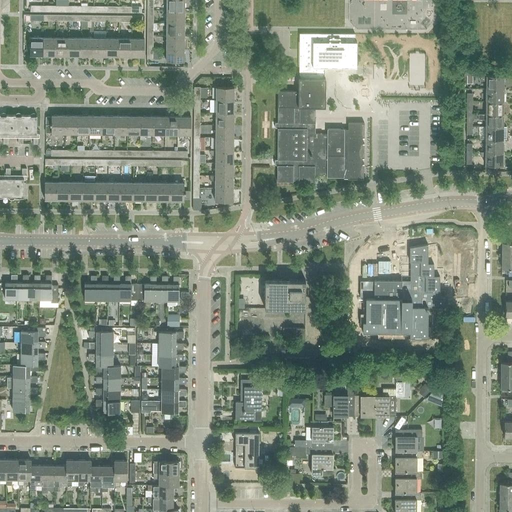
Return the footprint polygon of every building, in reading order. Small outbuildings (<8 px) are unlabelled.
[(184,11),(184,0),(166,0),(166,11),(184,11)] [(184,23),(184,11),(166,11),(166,23),(184,23)] [(184,36),(184,23),(166,23),(166,36),(184,36)] [(354,42),(354,34),(299,33),(299,74),(316,74),(316,66),(324,66),(356,67),(356,42),(354,42)] [(184,48),(184,36),(166,36),(166,48),(184,48)] [(43,56),(43,38),(30,38),(29,56),(43,56)] [(55,56),(55,38),(43,38),(43,56),(55,56)] [(68,56),(68,38),(55,38),(55,56),(68,56)] [(80,56),(81,38),(68,38),(68,56),(80,56)] [(93,56),(93,38),(81,38),(80,56),(93,56)] [(106,56),(106,38),(93,38),(93,56),(106,56)] [(118,56),(118,38),(106,38),(106,56),(118,56)] [(131,56),(131,39),(118,38),(118,56),(131,56)] [(144,57),(144,39),(131,39),(131,56),(144,57)] [(184,61),(184,48),(166,48),(166,61),(184,61)] [(275,159),(275,165),(277,165),(277,181),(293,181),(293,180),(298,180),(298,181),(315,181),(315,174),(327,174),(327,177),(343,177),(343,178),(348,178),(348,179),(364,179),(364,163),(362,163),(362,158),(364,158),(364,143),(362,143),(362,138),(364,138),(364,122),(348,122),(348,129),(344,129),(344,128),(327,128),(327,134),(323,134),(323,133),(314,133),(314,123),(315,123),(315,106),(325,106),(325,77),(324,77),(324,66),(316,66),(316,74),(299,74),(299,78),(298,78),(298,91),(278,91),(277,122),(275,122),(275,128),(277,128),(277,159),(275,159)] [(503,75),(485,75),(481,75),(481,81),(485,81),(485,89),(503,89),(503,75)] [(216,99),(234,100),(234,87),(216,86),(216,99)] [(503,101),(503,89),(485,89),(485,101),(503,101)] [(233,112),(234,100),(216,99),(216,112),(233,112)] [(503,114),(503,101),(485,101),(485,114),(503,114)] [(233,125),(233,112),(216,112),(216,125),(233,125)] [(503,114),(485,114),(478,114),(478,120),(485,120),(485,126),(503,126),(503,114)] [(21,134),(21,115),(6,115),(6,134),(8,134),(18,134),(18,144),(23,144),(23,134),(21,134)] [(33,144),(38,144),(38,134),(37,134),(37,115),(21,115),(21,134),(23,134),(33,134),(33,144)] [(64,133),(64,115),(51,115),(51,117),(46,117),(45,133),(51,133),(64,133)] [(77,133),(77,115),(64,115),(64,133),(77,133)] [(89,133),(89,115),(77,115),(77,133),(89,133)] [(102,133),(102,116),(89,115),(89,133),(102,133)] [(115,133),(115,116),(102,116),(102,133),(115,133)] [(127,134),(127,116),(115,116),(115,133),(127,134)] [(140,134),(140,116),(127,116),(127,134),(140,134)] [(152,134),(152,116),(140,116),(140,134),(139,139),(144,139),(144,134),(152,134)] [(165,134),(165,116),(152,116),(152,134),(165,134)] [(178,134),(178,116),(165,116),(165,134),(178,134)] [(190,134),(191,116),(178,116),(178,134),(190,134)] [(233,137),(233,125),(216,125),(216,137),(233,137)] [(505,126),(503,126),(485,126),(485,139),(503,139),(505,139),(505,126)] [(233,150),(233,137),(216,137),(215,150),(233,150)] [(503,152),(503,139),(485,139),(485,152),(503,152)] [(210,150),(210,155),(215,155),(215,162),(233,163),(233,150),(215,150),(210,150)] [(503,165),(503,152),(485,152),(485,165),(496,165),(503,165)] [(45,159),(45,164),(53,164),(53,170),(55,170),(57,170),(57,159),(55,159),(45,159)] [(233,175),(233,163),(215,162),(215,175),(233,175)] [(5,175),(0,174),(0,196),(2,197),(2,196),(8,196),(8,198),(8,168),(6,168),(5,175)] [(22,175),(10,175),(10,168),(8,168),(8,198),(8,196),(14,196),(14,197),(24,197),(24,179),(26,179),(26,168),(22,168),(22,175)] [(233,175),(215,175),(210,175),(210,180),(215,180),(215,188),(233,188),(233,175)] [(57,199),(57,182),(57,176),(52,176),(52,182),(44,181),(44,199),(57,199)] [(70,199),(70,182),(57,182),(57,199),(70,199)] [(83,199),(83,182),(70,182),(70,199),(83,199)] [(95,200),(95,182),(83,182),(83,199),(95,200)] [(108,200),(108,182),(95,182),(95,200),(108,200)] [(120,200),(120,182),(108,182),(108,200),(120,200)] [(133,200),(133,182),(120,182),(120,200),(133,200)] [(146,200),(146,182),(133,182),(133,200),(146,200)] [(158,200),(158,182),(146,182),(146,200),(158,200)] [(171,200),(171,183),(158,182),(158,200),(171,200)] [(189,199),(189,191),(184,190),(184,183),(171,183),(171,200),(184,200),(184,199),(189,199)] [(232,201),(233,188),(215,188),(215,201),(232,201)] [(511,242),(508,242),(502,242),(501,255),(511,255),(511,242)] [(439,292),(439,276),(433,276),(433,263),(427,263),(428,244),(409,247),(409,261),(410,261),(410,282),(401,282),(401,280),(374,280),(373,297),(365,297),(365,321),(362,321),(362,332),(408,333),(408,337),(427,337),(428,307),(445,307),(445,298),(435,297),(435,292),(439,292)] [(511,255),(501,255),(501,268),(511,268),(511,255)] [(17,280),(17,275),(11,274),(11,282),(5,282),(5,299),(16,299),(17,280)] [(28,280),(29,280),(29,275),(23,275),(22,282),(17,282),(17,280),(16,299),(28,299),(28,280)] [(39,280),(40,280),(40,275),(34,275),(34,282),(29,282),(29,280),(28,280),(28,299),(39,299),(39,280)] [(58,284),(51,284),(51,275),(45,275),(45,282),(40,282),(40,280),(39,280),(39,299),(51,299),(51,302),(58,303),(58,284)] [(96,281),(96,275),(90,275),(90,283),(84,283),(84,299),(96,300),(96,281)] [(107,281),(108,281),(108,276),(102,275),(102,283),(96,283),(96,281),(96,300),(107,300),(107,281)] [(119,281),(119,276),(113,276),(113,283),(108,283),(108,281),(107,281),(107,300),(119,300),(119,281)] [(119,281),(119,300),(131,300),(137,300),(137,284),(131,284),(131,276),(125,276),(125,283),(119,283),(119,281)] [(137,284),(137,300),(156,300),(156,282),(156,276),(150,276),(150,284),(144,284),(137,284)] [(167,282),(167,276),(162,276),(162,284),(156,284),(156,282),(156,300),(167,300),(167,282)] [(177,303),(177,301),(179,301),(179,276),(173,276),(173,284),(167,284),(167,282),(167,300),(167,305),(176,305),(177,303)] [(305,280),(272,279),(264,279),(264,308),(305,308),(305,304),(305,296),(305,280)] [(180,326),(179,314),(167,314),(167,326),(180,326)] [(45,336),(45,330),(45,327),(33,326),(33,330),(21,330),(21,341),(39,342),(39,341),(37,341),(37,336),(45,336)] [(113,331),(111,331),(111,327),(97,327),(97,331),(88,331),(88,337),(96,337),(96,342),(113,343),(113,331)] [(304,340),(305,328),(282,328),(282,340),(304,340)] [(178,343),(175,343),(175,337),(183,338),(183,332),(159,331),(159,343),(178,343)] [(39,353),(37,353),(37,347),(45,347),(45,341),(39,341),(39,342),(21,341),(21,353),(39,353)] [(113,343),(96,342),(88,342),(88,348),(96,348),(96,354),(94,354),(112,354),(113,343)] [(177,355),(175,355),(175,349),(183,349),(183,343),(178,343),(159,343),(158,355),(177,355)] [(21,364),(37,365),(37,359),(45,359),(45,353),(39,353),(21,353),(21,364)] [(94,354),(88,354),(88,359),(96,360),(96,365),(112,366),(112,365),(112,354),(94,354)] [(179,366),(179,360),(183,360),(183,355),(177,355),(158,355),(158,366),(161,366),(175,366),(179,366)] [(511,361),(507,362),(501,362),(500,375),(511,374),(511,361)] [(21,364),(13,364),(13,376),(32,376),(30,376),(30,370),(37,370),(37,365),(21,364)] [(101,377),(120,377),(120,365),(112,365),(112,366),(96,365),(95,371),(103,371),(103,377),(101,377)] [(186,366),(179,366),(175,366),(161,366),(161,378),(180,378),(178,378),(178,372),(186,372),(186,366)] [(511,374),(500,375),(500,388),(511,388),(511,374)] [(32,388),(32,387),(29,387),(29,382),(37,382),(37,376),(32,376),(13,376),(13,387),(32,388)] [(101,377),(95,377),(95,382),(103,383),(103,388),(101,388),(120,389),(120,377),(101,377)] [(180,389),(178,389),(178,383),(186,384),(186,378),(180,378),(161,378),(161,389),(180,389)] [(347,389),(347,394),(324,394),(324,405),(333,405),(333,415),(347,415),(348,406),(354,406),(354,394),(354,378),(346,378),(346,389),(347,389)] [(260,410),(261,410),(261,379),(240,379),(240,396),(242,396),(242,401),(235,401),(235,419),(254,419),(254,420),(260,420),(260,410)] [(32,399),(29,399),(29,393),(37,393),(37,387),(32,387),(32,388),(13,387),(13,399),(32,399)] [(101,388),(95,388),(95,394),(103,394),(103,400),(101,400),(120,400),(120,389),(101,388)] [(374,395),(374,416),(375,416),(375,414),(388,414),(388,416),(388,406),(395,406),(395,416),(396,388),(382,388),(383,395),(374,395)] [(180,401),(180,400),(178,400),(178,395),(185,395),(185,389),(180,389),(161,389),(161,400),(180,401)] [(354,394),(354,406),(360,406),(359,416),(360,416),(360,413),(374,414),(374,416),(374,395),(360,395),(360,394),(354,394)] [(32,399),(13,399),(12,411),(29,411),(29,405),(37,405),(37,399),(32,399)] [(288,399),(287,408),(302,409),(302,400),(288,399)] [(101,400),(95,400),(95,405),(103,405),(103,412),(111,412),(111,413),(111,415),(113,416),(115,416),(117,415),(117,414),(117,412),(119,412),(120,400),(101,400)] [(131,413),(140,413),(140,400),(131,401),(131,413)] [(180,401),(161,400),(141,400),(141,412),(150,412),(150,410),(161,410),(161,412),(163,412),(162,419),(172,419),(172,412),(178,413),(178,407),(185,407),(185,401),(180,400),(180,401)] [(511,421),(504,421),(503,436),(511,436),(511,421)] [(294,439),(294,446),(333,447),(333,441),(332,441),(332,440),(330,440),(330,427),(333,427),(333,426),(312,426),(311,440),(294,439)] [(394,450),(421,450),(416,450),(416,436),(421,436),(421,429),(395,429),(394,450)] [(258,468),(259,432),(235,432),(234,467),(258,468)] [(333,447),(294,446),(292,446),(292,455),(306,455),(306,454),(313,454),(313,467),(311,467),(311,473),(332,473),(332,467),(330,467),(330,454),(333,454),(333,447)] [(421,457),(421,450),(394,450),(394,471),(421,471),(416,471),(416,457),(421,457)] [(18,479),(18,459),(6,459),(5,479),(6,484),(11,485),(11,479),(18,479)] [(30,465),(31,460),(18,459),(18,479),(17,485),(23,485),(23,479),(30,479),(30,465)] [(78,480),(78,460),(66,460),(66,465),(66,485),(71,485),(71,479),(78,480)] [(90,466),(90,460),(78,460),(78,480),(77,485),(83,485),(83,480),(90,480),(90,466)] [(114,466),(114,486),(119,486),(119,480),(126,480),(126,461),(114,460),(114,466)] [(158,473),(178,473),(178,461),(153,461),(153,466),(158,466),(158,473)] [(42,465),(30,465),(30,479),(29,490),(35,490),(35,485),(42,485),(42,465)] [(54,490),(54,465),(42,465),(42,485),(42,492),(47,492),(47,490),(54,490)] [(66,485),(66,465),(54,465),(54,490),(59,491),(59,485),(66,485)] [(102,466),(90,466),(90,480),(89,491),(95,491),(95,485),(101,485),(102,485),(102,466)] [(114,486),(114,466),(102,466),(102,485),(101,485),(101,491),(107,491),(107,486),(114,486)] [(421,478),(421,471),(394,471),(394,492),(421,492),(416,492),(416,478),(421,478)] [(178,473),(158,473),(153,473),(153,478),(158,478),(158,485),(172,485),(172,486),(178,486),(178,473)] [(511,483),(507,483),(499,483),(499,496),(511,495),(511,483)] [(172,485),(158,485),(147,485),(147,490),(153,490),(152,497),(172,497),(172,486),(172,485)] [(421,499),(421,492),(394,492),(393,511),(415,511),(416,499),(421,499)] [(511,508),(511,495),(499,496),(499,509),(511,508)] [(132,507),(132,497),(126,497),(126,511),(134,511),(134,507),(132,507)] [(172,497),(152,497),(147,497),(147,503),(152,503),(152,509),(172,509),(172,497)]
